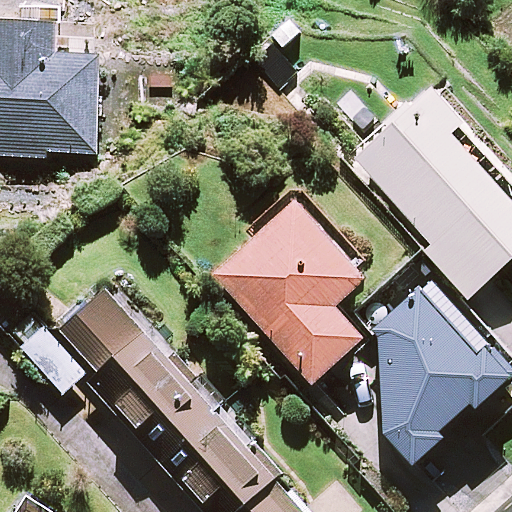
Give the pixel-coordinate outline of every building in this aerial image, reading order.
[(63,29),(0,25),(0,157),(99,163),(104,63),(61,60),(63,29)] [(469,129),(434,90),(354,161),(476,300),(511,268),(511,193),(461,135),(469,129)] [(372,286),(302,205),(219,277),(317,389),(370,344),(342,312),(372,286)] [(101,376),(90,386),(207,511),(317,511),(111,291),(63,336),(101,376)] [(426,294),(385,332),(389,441),(420,474),(452,444),(448,439),(477,411),(483,418),(511,390),(511,372),(493,353),(487,358),(426,294)] [(90,378),(50,331),(28,350),(68,397),(90,378)]
